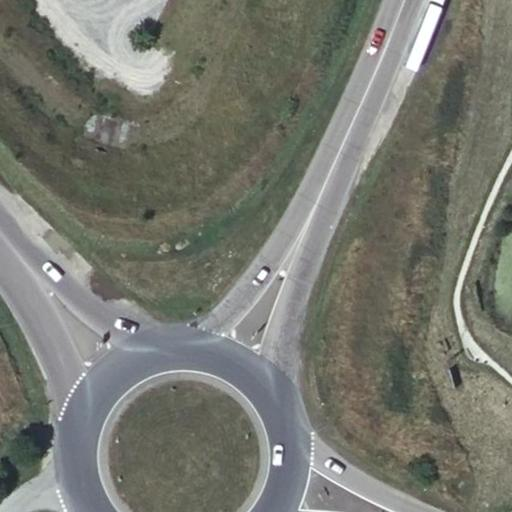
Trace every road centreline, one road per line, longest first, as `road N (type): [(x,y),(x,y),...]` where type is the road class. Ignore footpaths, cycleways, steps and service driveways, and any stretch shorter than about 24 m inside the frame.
road 1 (secondary): [(295,246),(405,0)]
road 2 (secondary): [(11,242),(82,410)]
road 3 (secondary): [(152,351),(90,313),(11,242)]
road 4 (tertiary): [(415,511),(358,483),(284,425)]
road 5 (secondary): [(272,398),(295,246)]
road 6 (secondary): [(295,246),(203,350)]
